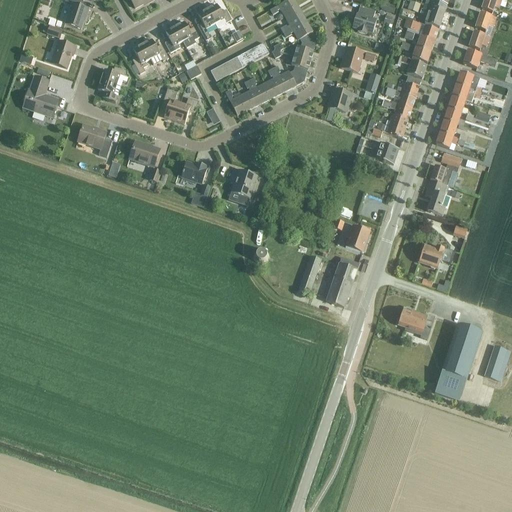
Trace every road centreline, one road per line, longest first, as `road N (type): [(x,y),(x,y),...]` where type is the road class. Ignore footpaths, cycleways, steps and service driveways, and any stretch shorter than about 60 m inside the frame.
road 1 (secondary): [(296,511),(468,0)]
road 2 (residential): [(232,133),(194,146),(82,105),(97,51),(192,0)]
road 3 (residential): [(318,0),(330,33),(311,94),(232,133)]
road 4 (residential): [(243,4),(257,39),(202,73),(232,133)]
